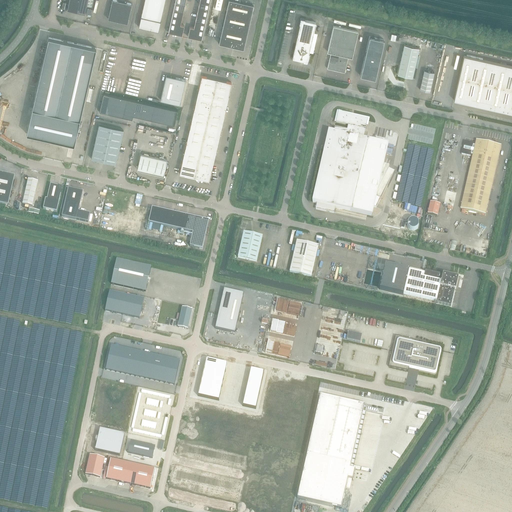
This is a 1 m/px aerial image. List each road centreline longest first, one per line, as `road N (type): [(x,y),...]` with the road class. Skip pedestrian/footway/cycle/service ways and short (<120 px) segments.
road 1 (unclassified): [(460,409),(193,346)]
road 2 (unclassified): [(193,346),(109,328),(101,333),(73,482)]
road 3 (tertiary): [(223,208),(33,165),(0,149)]
road 4 (unclassified): [(255,71),(31,18)]
road 5 (tertiary): [(504,270),(282,222)]
road 6 (unclassified): [(511,128),(312,84)]
road 7 (unclassified): [(158,502),(193,346)]
road 8 (unclassified): [(460,409),(487,355),(504,270)]
road 9 (unclassified): [(282,222),(312,84)]
road 10 (unclassified): [(193,346),(223,208)]
road 11 (unclassified): [(223,208),(255,71)]
road 12 (unclassified): [(390,511),(460,409)]
